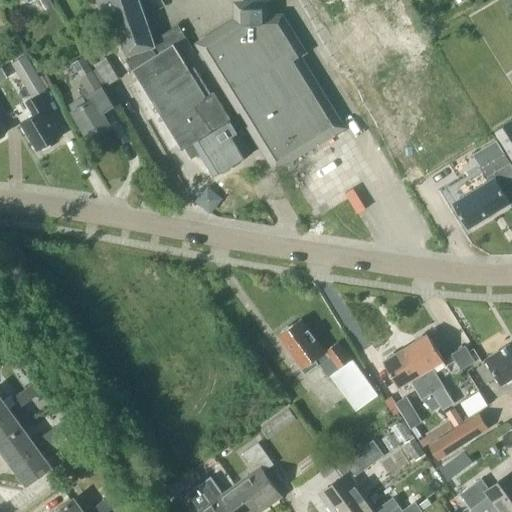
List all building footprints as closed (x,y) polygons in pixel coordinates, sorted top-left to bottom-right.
[(54,5),(51,0),(39,0),(46,10),(54,5)] [(126,56),(144,50),(155,46),(139,0),(97,0),(106,25),(101,27),(110,52),(123,48),(126,56)] [(309,0),(328,31),(363,11),(382,47),(387,44),(395,60),(422,46),(413,30),(397,0),(309,0)] [(242,23),(199,50),(275,171),(345,128),(280,22),(242,23)] [(160,43),(155,46),(144,50),(127,61),(182,150),(185,149),(192,159),(200,154),(214,177),(220,173),(224,174),(232,169),(233,165),(253,153),(215,91),(211,94),(195,66),(190,69),(175,44),(186,37),(178,24),(156,37),(160,43)] [(119,78),(100,47),(88,55),(106,86),(119,78)] [(38,95),(47,90),(26,55),(13,63),(33,97),(26,102),(34,115),(22,122),(39,150),(61,137),(52,122),(54,121),(38,95)] [(113,106),(92,72),(83,57),(73,64),(87,87),(79,91),(83,97),(70,105),(73,111),(88,137),(110,124),(103,112),(113,106)] [(511,121),(494,132),(511,160),(511,121)] [(347,135),(296,166),(320,205),(371,174),(347,135)] [(511,181),(511,165),(504,152),(496,140),(473,155),(490,183),(455,204),(468,227),(509,202),(501,188),(511,181)] [(301,319),(279,335),(306,374),(317,366),(318,366),(320,365),(329,377),(330,376),(356,411),(377,396),(338,342),(324,352),(301,319)] [(428,334),(406,348),(441,406),(443,410),(454,403),(432,367),(443,360),(428,334)] [(511,347),(510,344),(487,359),(502,384),(511,378),(511,347)] [(475,361),(466,345),(452,354),(461,370),(475,361)] [(433,410),(441,406),(406,348),(383,361),(399,387),(410,380),(422,399),(433,410)] [(24,389),(31,399),(42,391),(35,381),(24,389)] [(461,395),(468,409),(491,399),(484,384),(461,395)] [(20,408),(31,399),(24,389),(13,398),(17,403),(20,408)] [(11,395),(3,401),(0,396),(0,414),(9,409),(17,403),(13,398),(11,395)] [(464,421),(455,407),(446,413),(454,427),(464,421)] [(404,415),(412,428),(423,421),(415,408),(404,415)] [(0,444),(23,428),(9,409),(0,414),(0,444)] [(489,429),(479,413),(428,445),(438,461),(489,429)] [(52,428),(59,438),(70,430),(63,420),(52,428)] [(23,428),(0,444),(0,447),(13,464),(37,447),(31,439),(23,428)] [(49,446),(59,438),(52,428),(40,436),(44,442),(48,447),(49,446)] [(425,455),(413,437),(404,443),(416,461),(425,455)] [(353,477),(376,460),(384,454),(373,439),(337,465),(345,476),(320,493),(333,511),(347,511),(368,498),(353,477)] [(48,447),(44,442),(37,447),(13,464),(27,484),(51,467),(42,455),(51,448),(49,446),(48,447)] [(256,471),(235,485),(254,511),(259,511),(281,497),(263,471),(274,464),(258,443),(243,453),(256,471)] [(316,451),(297,465),(304,475),(323,461),(316,451)] [(336,470),(330,462),(319,470),(325,478),(336,470)] [(457,475),(449,464),(440,470),(449,481),(457,475)] [(482,478),(460,494),(471,509),(473,511),(508,511),(511,509),(511,471),(489,488),(482,478)] [(198,486),(188,493),(201,511),(254,511),(235,485),(223,494),(211,477),(198,486)] [(105,499),(112,509),(123,501),(116,491),(105,499)] [(415,501),(402,509),(399,505),(389,511),(377,511),(368,498),(347,511),(421,511),(422,511),(415,501)] [(92,504),(83,511),(75,499),(57,511),(97,511),(94,507),(92,504)] [(107,511),(112,509),(105,499),(94,507),(97,511),(107,511)]
